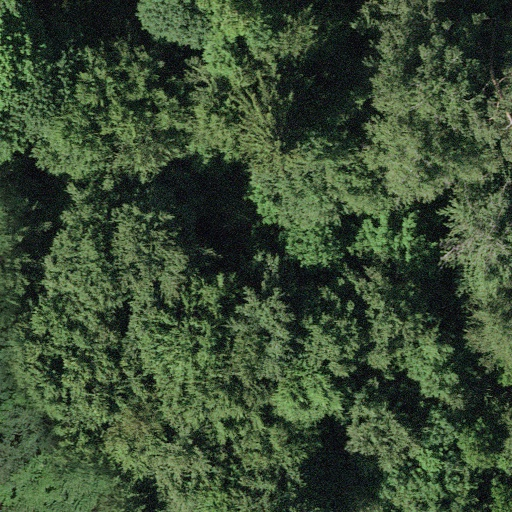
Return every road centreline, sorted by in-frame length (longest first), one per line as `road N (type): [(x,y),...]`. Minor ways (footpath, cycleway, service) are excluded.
road 1 (track): [(360,0),(451,268),(511,342)]
road 2 (track): [(510,340),(334,468),(218,511)]
